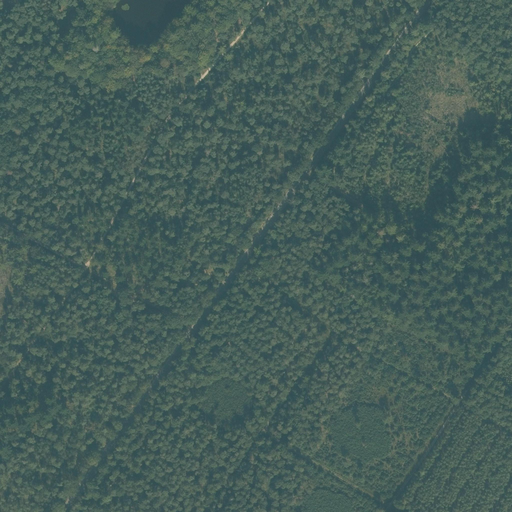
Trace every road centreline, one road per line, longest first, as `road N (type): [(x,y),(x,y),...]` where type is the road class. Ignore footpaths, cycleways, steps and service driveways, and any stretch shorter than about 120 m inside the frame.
road 1 (secondary): [(63,511),(431,0)]
road 2 (track): [(200,511),(329,332),(458,402),(511,324)]
road 3 (track): [(0,389),(85,269),(163,126)]
road 4 (track): [(0,222),(207,342)]
road 5 (track): [(307,175),(511,291)]
road 6 (track): [(511,433),(458,402),(384,511)]
road 7 (track): [(86,0),(0,153)]
road 8 (track): [(163,126),(271,0)]
road 9 (track): [(163,126),(327,145)]
road 10 (track): [(399,511),(261,428)]
